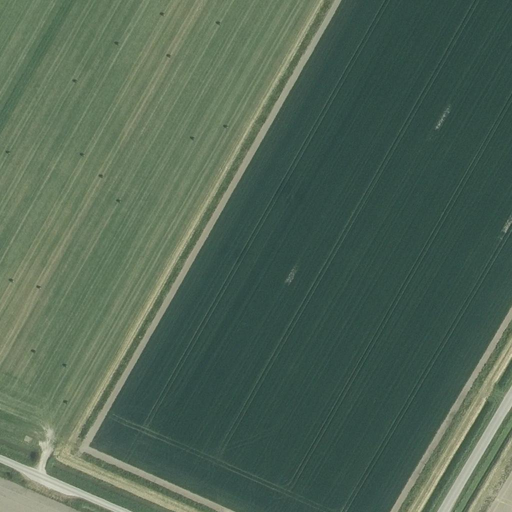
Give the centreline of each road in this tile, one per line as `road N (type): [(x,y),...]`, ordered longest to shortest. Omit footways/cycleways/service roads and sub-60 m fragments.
road 1 (unclassified): [(442,511),(511,393)]
road 2 (unclassified): [(115,511),(0,463)]
